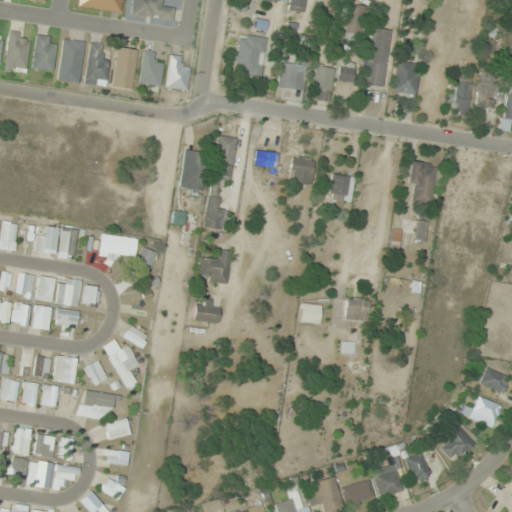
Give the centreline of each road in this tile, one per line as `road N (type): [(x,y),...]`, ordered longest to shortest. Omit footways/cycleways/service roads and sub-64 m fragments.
road 1 (residential): [(202,104),(511,144)]
road 2 (residential): [(0,86),(177,112),(202,104)]
road 3 (residential): [(191,39),(0,9)]
road 4 (residential): [(0,258),(103,277),(114,294),(114,318)]
road 5 (residential): [(114,318),(98,341),(0,335)]
road 6 (residential): [(90,469),(79,427),(0,412)]
road 7 (residential): [(418,511),(457,496),(511,439)]
